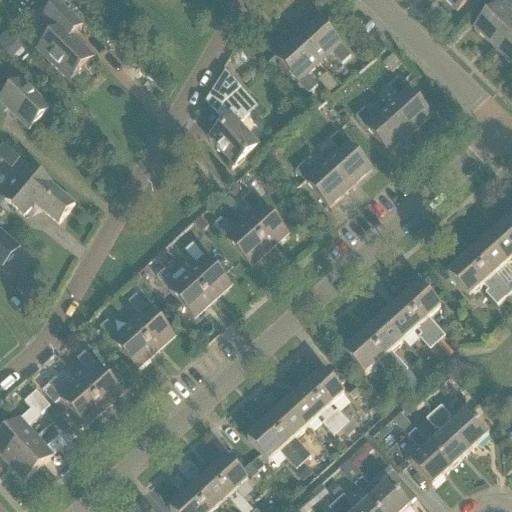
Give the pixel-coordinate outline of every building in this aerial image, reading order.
[(442,0),(457,14),(470,0),(442,0)] [(494,51),(511,33),(511,19),(507,14),(511,8),(511,0),(505,0),(499,6),(474,31),(494,51)] [(83,28),(59,4),(42,21),(55,35),(37,53),(69,84),(94,60),(72,39),(83,28)] [(296,41),(320,67),(332,55),(342,66),(350,59),(341,48),(318,22),(296,41)] [(511,33),(494,51),(511,68),(511,33)] [(307,78),(320,67),(296,41),(275,60),(299,85),(299,86),(309,96),(317,89),(307,78)] [(370,61),(362,53),(356,58),(364,67),(370,61)] [(396,63),(388,54),(380,61),(388,69),(396,63)] [(264,71),(258,65),(240,81),(246,87),(264,71)] [(258,109),(226,75),(211,98),(232,121),(209,141),(235,170),(259,148),(239,126),(258,109)] [(399,100),(387,111),(410,137),(432,118),(408,93),(408,92),(398,82),(390,89),(399,100)] [(30,133),(50,113),(20,83),(8,96),(0,88),(0,120),(9,112),(30,133)] [(410,137),(387,111),(374,122),(365,112),(357,119),(366,130),(389,156),(410,137)] [(339,154),(327,165),(350,191),(371,172),(348,146),(347,147),(338,136),(330,143),(339,154)] [(350,191),(327,165),(314,177),(305,166),(297,173),(306,184),(305,184),(329,210),(350,191)] [(75,208),(51,187),(51,186),(31,170),(4,202),(24,219),(34,206),(59,227),(75,208)] [(245,227),(270,254),(288,238),(262,209),(250,196),(243,203),(255,217),(245,227)] [(251,271),(270,254),(245,227),(234,236),(221,222),(214,228),(226,242),(251,271)] [(0,252),(13,263),(28,245),(4,224),(0,228),(0,252)] [(486,244),(507,267),(511,262),(511,234),(505,227),(486,244)] [(486,244),(467,260),(505,302),(511,295),(496,277),(507,267),(486,244)] [(199,268),(188,278),(213,305),(231,289),(205,261),(206,260),(193,247),(186,254),(199,268)] [(497,309),(505,302),(467,260),(448,278),(469,301),(484,288),(489,294),(486,296),(497,309)] [(213,305),(188,278),(177,287),(164,273),(157,280),(169,293),(169,294),(195,322),(213,305)] [(400,305),(438,346),(445,340),(434,327),(431,330),(426,324),(441,311),(419,288),(400,305)] [(142,319),(131,329),(156,357),(175,340),(149,312),(148,312),(136,298),(129,305),(142,319)] [(382,322),(403,345),(417,333),(422,338),(419,340),(430,353),(438,346),(400,305),(382,322)] [(382,322),(363,338),(400,380),(408,373),(397,361),(394,363),(389,358),(403,345),(382,322)] [(156,357),(131,329),(120,338),(108,324),(100,331),(112,344),(112,345),(138,373),(156,357)] [(393,387),(400,380),(363,338),(344,356),(365,379),(380,366),(385,372),(382,374),(393,387)] [(90,376),(80,386),(105,414),(123,397),(97,369),(85,356),(77,362),(90,376)] [(304,392),(341,433),(349,426),(338,414),(335,416),(330,411),(344,398),(323,374),(304,392)] [(105,414),(80,386),(69,396),(56,381),(49,388),(61,402),(86,430),(105,414)] [(362,396),(355,388),(347,395),(354,403),(362,396)] [(334,440),(341,433),(304,392),(285,408),(306,432),(321,419),(325,425),(323,427),(334,440)] [(0,457),(8,467),(36,441),(26,431),(50,409),(37,394),(25,406),(31,413),(20,423),(20,422),(0,440),(0,457)] [(285,408),(267,425),(304,467),(311,460),(300,448),(297,450),(292,445),(306,432),(285,408)] [(441,410),(434,417),(470,456),(489,439),(468,415),(454,428),(449,422),(451,421),(441,410)] [(430,449),(451,473),(470,456),(434,417),(427,423),(436,434),(438,432),(443,438),(430,449)] [(303,468),(304,467),(267,425),(247,443),(269,466),(283,453),(288,458),(285,461),(303,481),(310,475),(303,468)] [(451,473),(430,449),(416,434),(408,440),(418,451),(419,449),(424,455),(411,467),(432,490),(451,473)] [(45,452),(36,441),(8,467),(24,485),(53,459),(66,447),(60,439),(45,452)] [(229,502),(237,511),(251,511),(241,501),(238,503),(233,498),(248,485),(227,461),(208,478),(229,502)] [(358,473),(349,463),(339,472),(355,489),(364,480),(358,473)] [(250,467),(243,473),(251,481),(258,475),(250,467)] [(189,495),(203,511),(217,511),(229,502),(208,478),(189,495)] [(369,504),(376,511),(408,511),(410,511),(388,487),(375,499),(370,494),(372,492),(363,483),(356,490),(369,504)] [(344,495),(336,487),(328,493),(336,502),(344,495)] [(203,511),(189,495),(170,511),(203,511)] [(376,511),(369,504),(360,511),(352,511),(351,511),(353,509),(344,499),(336,505),(342,511),(376,511)]
